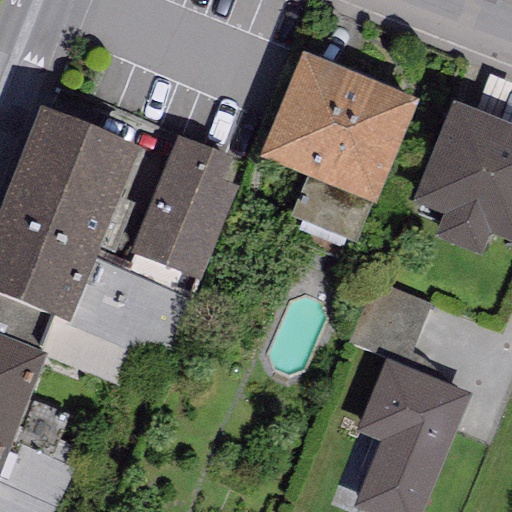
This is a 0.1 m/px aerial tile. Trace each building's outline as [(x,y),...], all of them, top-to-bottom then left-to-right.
[(418,108),(302,61),(259,167),(375,214),(418,108)] [(511,136),(452,111),(410,213),(441,225),(431,250),(478,269),(489,245),(511,254),(511,136)] [(40,119),(0,217),(0,307),(52,328),(68,335),(139,159),(40,119)] [(230,165),(177,144),(130,259),(200,287),(239,194),(221,187),(230,165)] [(52,328),(0,307),(0,344),(39,360),(52,328)] [(0,479),(13,446),(46,363),(39,360),(0,344),(0,479)] [(424,511),(469,400),(385,367),(356,439),(379,448),(353,511),(424,511)] [(0,511),(55,511),(73,471),(13,446),(0,479),(0,511)]
